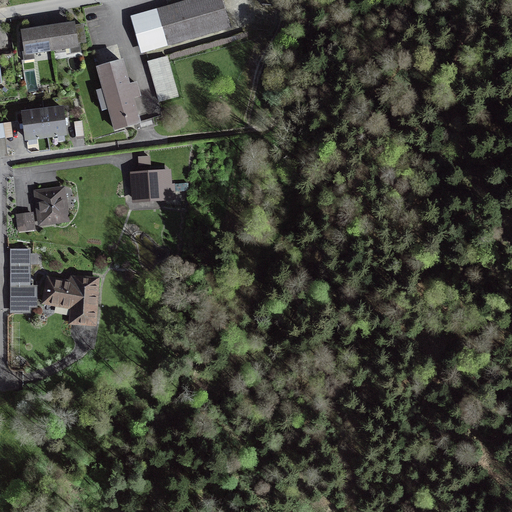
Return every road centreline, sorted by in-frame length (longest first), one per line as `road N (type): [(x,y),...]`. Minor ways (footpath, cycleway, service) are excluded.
road 1 (track): [(469,0),(455,69),(457,124),(462,147),(511,225)]
road 2 (residential): [(0,386),(0,227)]
